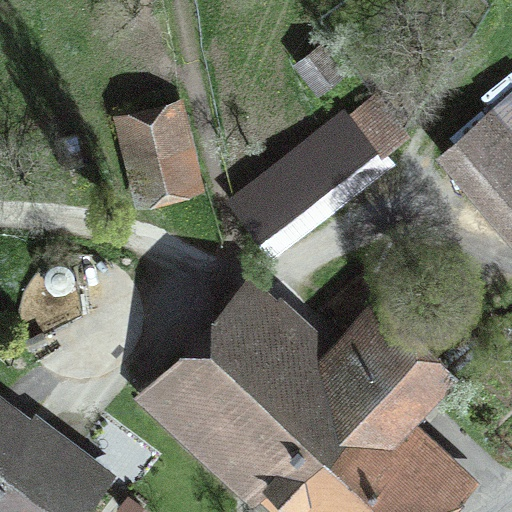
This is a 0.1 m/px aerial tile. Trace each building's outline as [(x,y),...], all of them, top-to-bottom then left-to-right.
[(280,167),(316,214),(386,159),(378,149),(403,131),(376,99),(325,140),(321,136),(280,167)] [(511,101),(492,119),(511,143),(511,101)] [(190,181),(174,111),(127,122),(143,192),(190,181)] [(511,226),(511,143),(492,119),(450,154),(511,226)] [(319,369),(241,296),(147,398),(254,498),(276,475),(315,511),(416,511),(443,484),(386,431),(444,371),(376,308),(319,369)] [(0,511),(75,511),(102,478),(0,401),(0,511)]
